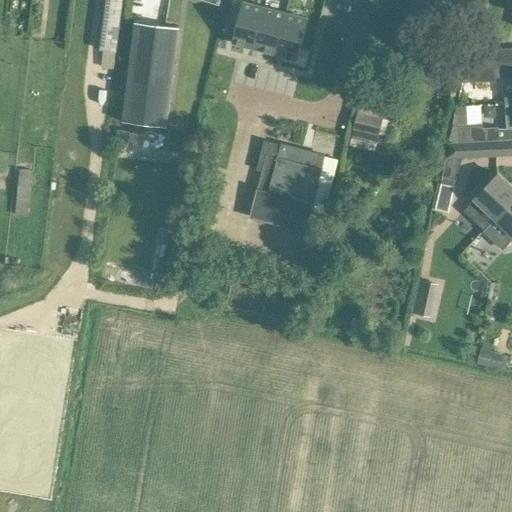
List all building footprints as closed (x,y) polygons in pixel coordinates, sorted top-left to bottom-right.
[(100,0),(94,49),(116,52),(122,0),(100,0)] [(413,0),(413,4),(439,10),(441,2),(460,6),(459,11),(464,12),(462,22),(475,26),(481,3),(469,0),(413,0)] [(243,2),(232,42),(254,48),(264,8),(243,2)] [(264,8),(254,48),(275,54),(286,13),(264,8)] [(286,13),(275,54),(297,59),(308,19),(286,13)] [(123,122),(165,127),(178,28),(136,23),(123,122)] [(441,47),(457,51),(460,36),(444,33),(441,47)] [(130,64),(132,47),(119,45),(118,63),(130,64)] [(496,78),(511,77),(511,63),(495,64),(495,68),(466,69),(462,83),(496,81),(496,78)] [(362,96),(350,148),(375,153),(386,101),(362,96)] [(498,140),(498,129),(498,127),(482,128),(482,124),(467,124),(467,107),(457,107),(450,142),(457,142),(498,140)] [(463,157),(498,156),(498,140),(457,142),(450,142),(446,159),(461,163),(463,157)] [(337,159),(325,156),(281,144),(277,158),(266,155),(257,188),(250,215),(305,230),(307,222),(320,226),(337,159)] [(20,169),(17,201),(30,202),(33,171),(20,169)] [(483,230),(511,200),(511,186),(498,174),(485,188),(463,211),(483,230)] [(504,249),(511,240),(511,200),(483,230),(494,240),(504,249)] [(133,240),(137,219),(112,214),(108,235),(133,240)] [(362,239),(365,223),(352,220),(348,237),(347,245),(360,247),(362,239)] [(438,320),(443,281),(415,277),(410,316),(438,320)] [(477,364),(501,370),(501,368),(505,369),(508,356),(504,355),(504,353),(481,348),(477,364)]
